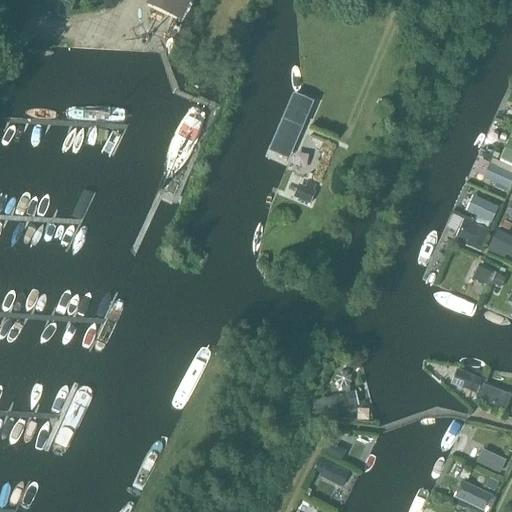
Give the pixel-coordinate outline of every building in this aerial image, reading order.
[(28,0),(27,3),(66,21),(73,5),(61,0),(28,0)] [(130,111),(73,107),(73,120),(130,123),(130,111)] [(289,161),(302,129),(282,121),(269,152),(289,161)] [(511,140),(509,139),(500,160),(501,160),(511,165),(511,140)] [(234,155),(218,147),(189,214),(208,222),(234,155)] [(484,177),(482,178),(509,191),(511,184),(511,165),(501,160),(499,163),(491,159),(490,163),(484,177)] [(302,187),(296,199),(310,205),(315,193),(313,192),(316,186),(307,182),(304,188),(302,187)] [(485,202),(477,218),(490,224),(492,222),(498,208),(485,202)] [(370,219),(353,211),(331,263),(348,271),(370,218),(370,219)] [(480,254),(490,232),(463,220),(455,237),(466,242),(464,247),(480,254)] [(511,259),(511,238),(496,231),(486,254),(502,262),(505,256),(511,259)] [(472,278),(472,279),(485,286),(486,285),(490,287),(497,273),(479,264),(472,278)] [(454,370),(449,385),(476,395),(482,380),(481,380),(472,377),(454,370)] [(474,371),(472,377),(481,380),(483,374),(474,371)] [(350,377),(346,372),(339,372),(336,377),(335,383),(339,388),(346,388),(350,383),(350,377)] [(481,386),(475,401),(490,407),(496,392),(481,386)] [(93,396),(78,389),(48,455),(64,462),(93,396)] [(331,445),(326,442),(321,452),(331,457),(334,451),(331,445)] [(492,455),(486,468),(499,474),(505,461),(492,455)] [(322,457),(317,469),(325,472),(323,477),(345,487),(351,473),(336,466),(337,463),(322,457)] [(494,492),(497,483),(489,479),(485,488),(494,492)] [(483,511),(485,511),(493,497),(461,482),(453,498),(483,511)]
